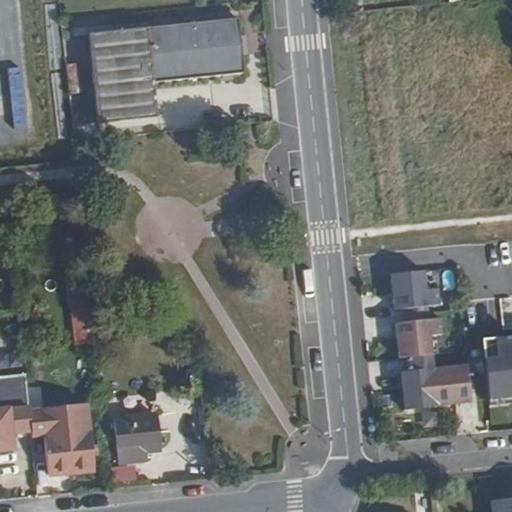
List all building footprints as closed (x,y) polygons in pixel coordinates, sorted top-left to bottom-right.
[(255,69),(252,11),(99,26),(108,118),(170,112),(166,79),(255,69)] [(448,298),(446,281),(435,281),(434,263),(399,265),(402,301),(448,298)] [(77,340),(97,335),(81,275),(61,280),(77,340)] [(478,412),(475,373),(442,375),(440,343),(452,342),(450,311),(403,314),(407,360),(418,359),(418,372),(408,373),(411,411),(442,409),(442,414),(463,413),(478,412)] [(511,347),(493,349),(496,410),(511,409),(511,347)] [(35,406),(31,370),(4,372),(4,366),(0,366),(0,446),(18,445),(17,428),(37,426),(35,406)] [(102,466),(95,400),(35,406),(37,426),(37,431),(52,430),(55,470),(102,466)] [(165,445),(163,408),(120,411),(123,455),(142,455),(142,447),(165,445)] [(511,511),(511,491),(483,494),(484,511),(511,511)]
